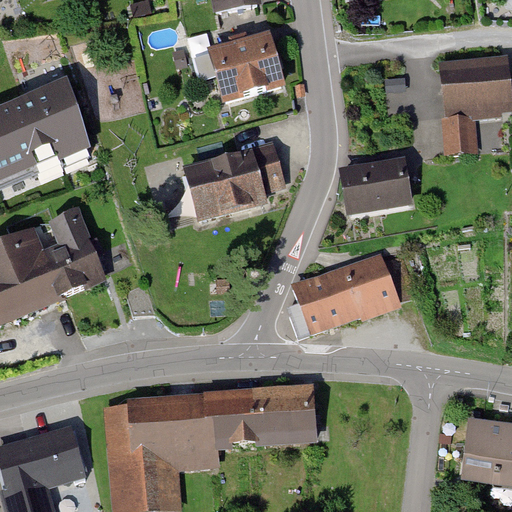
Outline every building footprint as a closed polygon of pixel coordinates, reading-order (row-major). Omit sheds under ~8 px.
[(265,11),(262,0),(210,0),(214,20),(265,11)] [(289,88),(273,38),(207,59),(223,109),(289,88)] [(476,121),(511,116),(511,73),(511,61),(441,69),(447,124),(476,121)] [(68,91),(41,102),(44,108),(0,126),(0,138),(3,146),(0,147),(0,186),(30,174),(30,176),(59,164),(60,166),(89,154),(68,91)] [(480,155),(476,121),(447,124),(451,159),(480,155)] [(282,183),(272,149),(242,158),(243,161),(189,176),(201,223),(264,206),(261,195),(270,186),(282,183)] [(408,162),(348,174),(357,218),(417,206),(408,162)] [(38,232),(0,246),(0,326),(112,281),(84,212),(49,226),(57,246),(46,251),(38,232)] [(403,306),(388,260),(302,288),(316,334),(403,306)] [(223,452),(316,447),(313,390),(205,396),(127,400),(128,408),(107,409),(111,511),(187,511),(185,473),(224,471),(223,452)] [(511,427),(465,423),(459,487),(511,491),(511,427)] [(95,481),(82,432),(4,452),(19,511),(59,511),(55,491),(95,481)]
